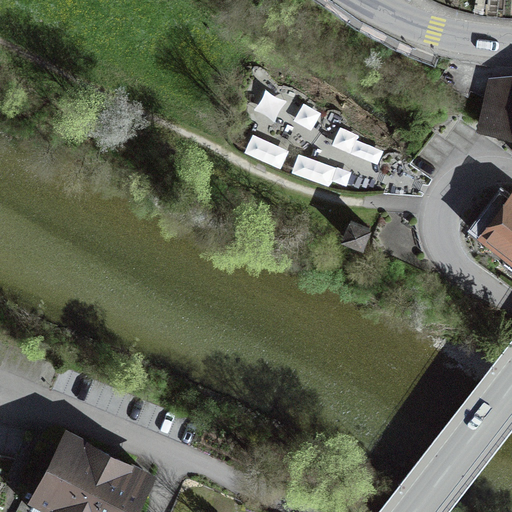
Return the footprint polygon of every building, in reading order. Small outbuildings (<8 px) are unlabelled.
[(511,86),(508,86),(491,82),(480,125),(511,132),(511,86)] [(254,130),(255,148),(288,147),(288,129),(254,130)] [(300,149),(298,168),(334,172),(336,153),(300,149)] [(469,227),(486,241),(491,235),(511,251),(511,195),(500,187),(469,227)] [(351,220),(344,236),(363,244),(370,227),(351,220)] [(128,511),(148,475),(68,434),(36,496),(67,511),(128,511)]
